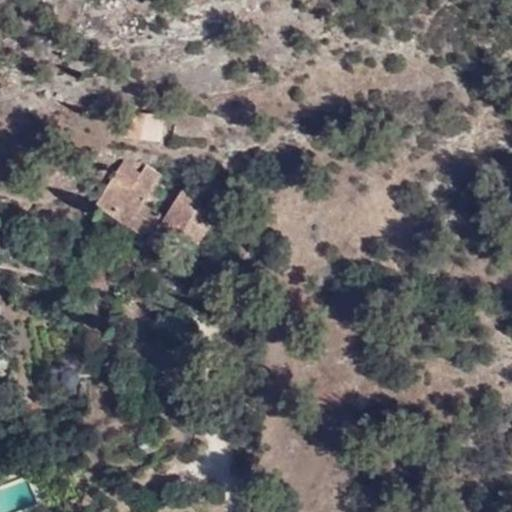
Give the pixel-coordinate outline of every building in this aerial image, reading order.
[(180,114),(126,111),(124,137),(167,140),(169,123),(180,123),(180,114)] [(180,228),(187,232),(196,218),(206,203),(209,198),(196,189),(193,193),(182,187),(165,214),(145,203),(161,171),(144,163),(143,167),(123,157),(96,205),(169,246),(180,228)] [(220,214),(206,203),(196,218),(211,228),(220,214)] [(196,218),(187,232),(203,243),(211,228),(196,218)] [(223,299),(211,297),(208,311),(221,313),(223,299)]
